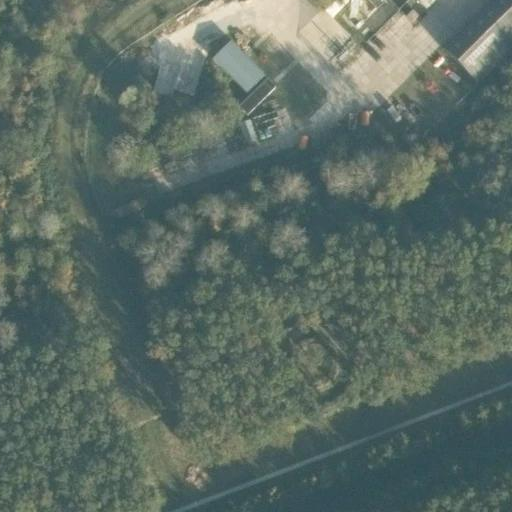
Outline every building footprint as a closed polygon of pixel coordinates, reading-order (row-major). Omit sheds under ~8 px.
[(364,0),(355,0),(351,4),(366,18),(374,10),(364,0)] [(415,0),(425,10),(434,0),(415,0)] [(511,0),(484,0),(489,4),(443,49),(479,85),(511,52),(511,0)] [(225,62),(229,71),(251,61),(247,52),(225,62)] [(434,57),(417,74),(450,108),(468,91),(434,57)] [(257,63),(234,74),(253,113),(265,107),(256,90),(268,84),(257,63)] [(164,181),(134,192),(138,203),(168,192),(164,181)]
